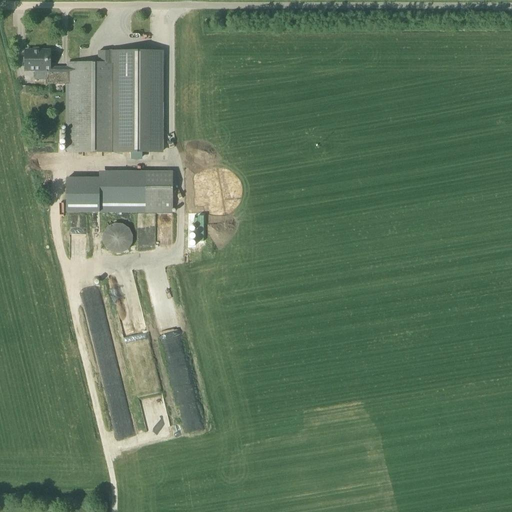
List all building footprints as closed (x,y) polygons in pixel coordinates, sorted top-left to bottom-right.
[(67,70),(50,70),(50,52),(25,52),(25,71),(35,71),(34,81),(45,81),(45,85),(67,85),(67,152),(161,153),(161,52),(98,52),(98,64),(67,64),(67,70)] [(172,173),(145,173),(100,173),(100,213),(145,213),(172,213),(172,173)] [(110,270),(114,292),(137,287),(134,270),(122,273),(121,268),(110,270)] [(147,435),(162,433),(159,412),(154,413),(154,407),(158,406),(156,392),(160,391),(158,380),(140,383),(147,435)] [(117,423),(125,422),(126,433),(119,434),(120,448),(137,446),(134,410),(122,411),(123,417),(117,417),(117,423)]
